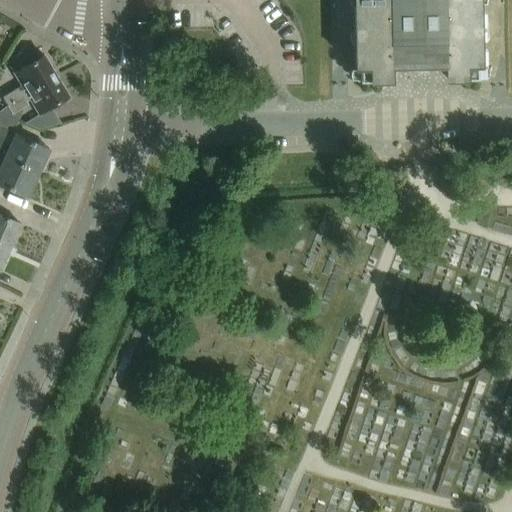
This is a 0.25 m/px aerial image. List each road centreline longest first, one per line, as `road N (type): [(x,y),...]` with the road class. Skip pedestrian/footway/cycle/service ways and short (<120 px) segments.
road 1 (residential): [(116,130),(511,122)]
road 2 (secondary): [(0,448),(101,197),(116,130)]
